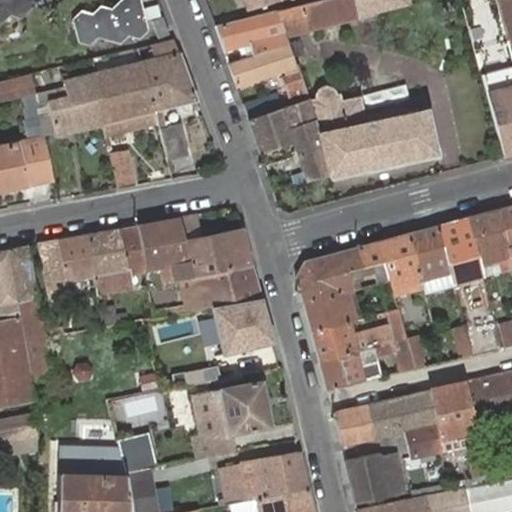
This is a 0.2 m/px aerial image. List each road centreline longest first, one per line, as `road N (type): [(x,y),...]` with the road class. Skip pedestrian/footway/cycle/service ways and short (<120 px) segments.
road 1 (residential): [(0,228),(249,178)]
road 2 (residential): [(268,242),(511,177)]
road 3 (unclassified): [(312,404),(511,355)]
road 4 (residential): [(249,178),(182,0)]
road 5 (residential): [(312,404),(268,242)]
